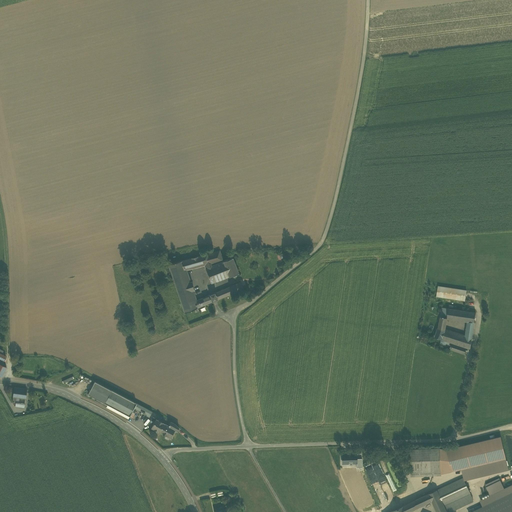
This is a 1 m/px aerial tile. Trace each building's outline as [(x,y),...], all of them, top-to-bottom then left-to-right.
[(220,250),(196,257),(199,265),(204,264),(205,268),(224,261),(220,250)] [(205,268),(211,283),(229,276),(238,273),(232,257),(224,261),(205,268)] [(184,269),(195,266),(193,258),(169,264),(185,313),(193,309),(197,308),(195,301),(191,291),(194,290),(191,281),(188,282),(184,269)] [(241,282),(215,293),(217,300),(243,289),(241,282)] [(455,299),(465,301),(467,291),(467,290),(459,289),(449,288),(439,286),(438,286),(437,296),(445,297),(445,298),(455,299)] [(195,301),(197,308),(205,304),(212,301),(210,295),(195,301)] [(467,321),(467,324),(474,325),(476,312),(442,307),(438,329),(445,330),(445,329),(447,318),(467,321)] [(470,349),(473,329),(466,328),(465,335),(454,332),(451,342),(453,343),(451,349),(465,354),(467,348),(470,349)] [(435,337),(451,342),(454,332),(445,329),(445,330),(438,329),(435,337)] [(97,399),(105,403),(112,390),(95,381),(88,394),(97,399)] [(25,398),(27,389),(14,388),(13,397),(18,397),(25,398)] [(112,390),(105,403),(108,405),(130,416),(134,408),(136,403),(112,390)] [(105,403),(97,399),(96,401),(107,407),(108,405),(105,403)] [(134,408),(147,414),(149,410),(136,403),(134,408)] [(130,416),(108,405),(107,407),(106,407),(128,419),(130,416)] [(160,432),(169,437),(174,429),(177,431),(179,427),(175,424),(171,421),(168,426),(156,419),(151,428),(160,432)] [(447,449),(452,471),(462,468),(506,458),(501,437),(447,449)] [(410,449),(410,471),(441,470),(440,448),(410,449)] [(447,449),(440,448),(441,470),(410,471),(410,476),(441,475),(441,473),(452,471),(447,449)] [(356,454),(342,454),(343,463),(356,463),(356,458),(356,454)] [(506,458),(462,468),(464,479),(508,469),(506,458)] [(361,473),(349,478),(349,479),(360,505),(367,504),(366,502),(369,502),(369,503),(373,502),(369,491),(369,496),(367,496),(369,496),(361,499),(361,496),(361,495),(360,493),(365,492),(368,491),(361,473)] [(463,478),(437,490),(444,505),(470,493),(463,478)] [(503,485),(501,481),(499,478),(486,484),(487,487),(489,492),(491,495),(504,488),(503,485)] [(511,511),(511,485),(481,500),(484,507),(473,511),(511,511)] [(437,490),(418,498),(422,506),(432,501),(437,511),(447,511),(444,505),(437,490)] [(448,511),(474,500),(470,493),(444,505),(447,511),(448,511)] [(391,510),(392,511),(407,511),(418,507),(414,500),(391,510)]
